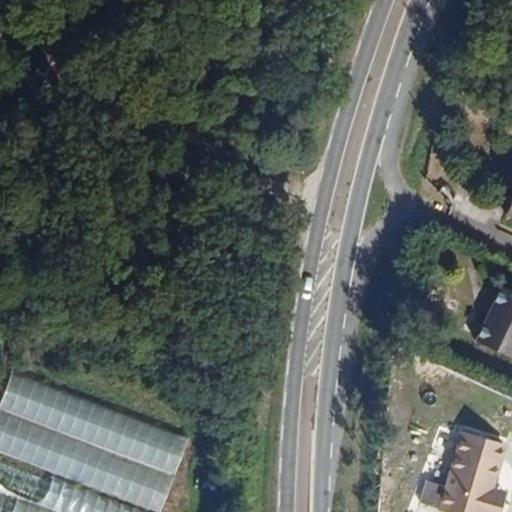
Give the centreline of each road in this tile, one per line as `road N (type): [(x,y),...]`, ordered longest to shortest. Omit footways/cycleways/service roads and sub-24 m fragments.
road 1 (primary): [(386,0),(330,175),(297,332),(287,511)]
road 2 (primary): [(324,511),(345,262),(420,0)]
